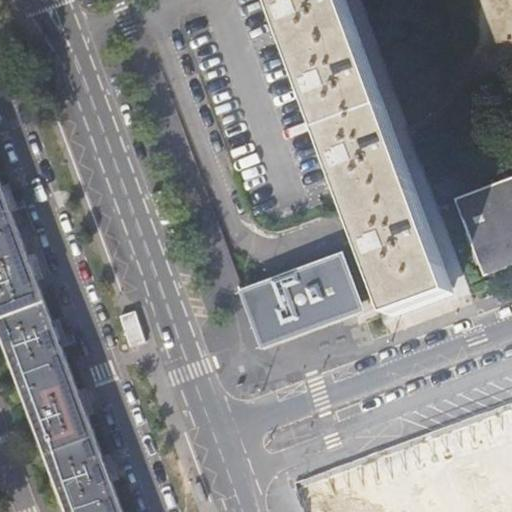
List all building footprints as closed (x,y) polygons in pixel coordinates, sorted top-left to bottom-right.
[(359,221),(367,243),(389,304),(393,313),(456,290),(422,198),(420,194),(348,0),(277,0),(358,219),(359,221)] [(0,309),(75,511),(126,511),(0,171),(0,309)] [(511,181),(458,202),(461,209),(481,262),(511,250),(511,181)] [(447,218),(458,248),(468,243),(457,215),(447,218)] [(340,251),(238,287),(259,344),(275,338),(280,337),(360,308),(340,251)] [(124,321),(110,326),(121,356),(136,350),(124,321)]
